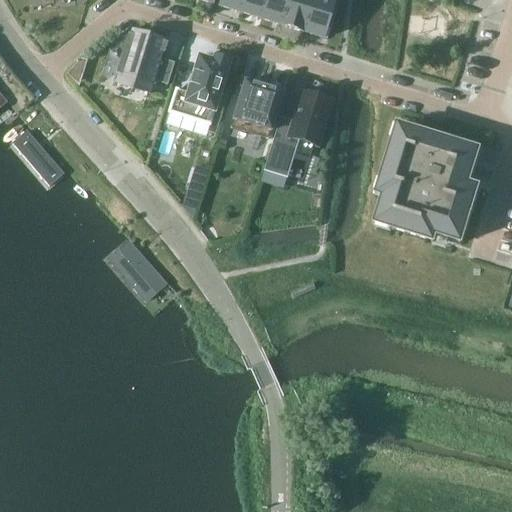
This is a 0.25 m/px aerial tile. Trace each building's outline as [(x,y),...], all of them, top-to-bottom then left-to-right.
[(220,0),(219,7),(239,14),(243,0),(220,0)] [(265,0),(243,0),(239,14),(259,20),(265,0)] [(279,26),(287,0),(265,0),(259,20),(279,26)] [(287,0),(279,26),(301,33),(310,0),(287,0)] [(335,1),(331,0),(310,0),(301,33),(323,40),(335,1)] [(166,42),(131,31),(115,82),(150,93),(153,83),(160,61),(166,42)] [(175,91),(168,114),(181,118),(212,128),(216,114),(233,60),(215,54),(214,59),(200,54),(187,94),(175,91)] [(160,61),(153,83),(167,87),(174,65),(160,61)] [(73,77),(81,80),(84,72),(84,70),(74,67),(73,72),(71,77),(73,77)] [(268,141),(282,95),(268,91),(268,90),(258,88),(244,83),(230,129),(268,141)] [(0,92),(0,112),(9,105),(0,92)] [(280,119),(263,172),(286,179),(298,142),(317,148),(318,144),(331,103),(323,100),(302,94),(293,123),(280,119)] [(393,222),(391,229),(434,242),(437,235),(462,243),(479,189),(464,184),(467,175),(472,176),(480,152),(407,129),(402,144),(395,142),(383,181),(390,183),(379,218),(393,222)] [(25,132),(7,146),(48,191),(64,177),(25,132)] [(184,210),(190,215),(195,220),(203,195),(190,191),(185,208),(184,210)] [(127,239),(100,260),(153,320),(178,296),(127,239)] [(292,289),(296,297),(315,290),(311,282),(292,289)]
